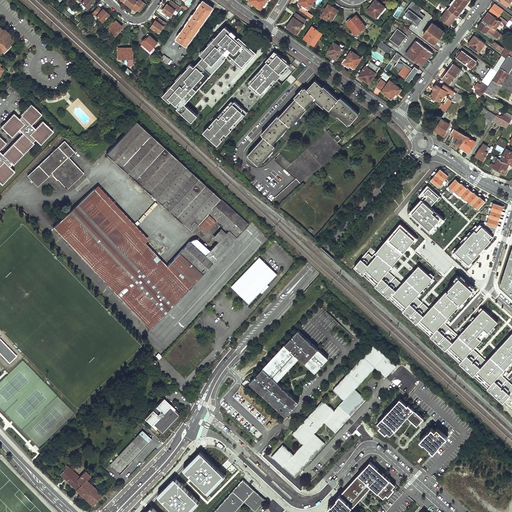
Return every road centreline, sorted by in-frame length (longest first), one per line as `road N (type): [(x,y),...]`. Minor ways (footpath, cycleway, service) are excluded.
road 1 (tertiary): [(216,373),(417,150)]
road 2 (residential): [(319,496),(373,446),(448,511)]
road 3 (tertiary): [(396,118),(267,27)]
road 4 (residential): [(194,426),(219,436),(289,500),(319,496)]
road 5 (residential): [(319,496),(295,494),(200,414)]
road 6 (residential): [(396,118),(485,0)]
